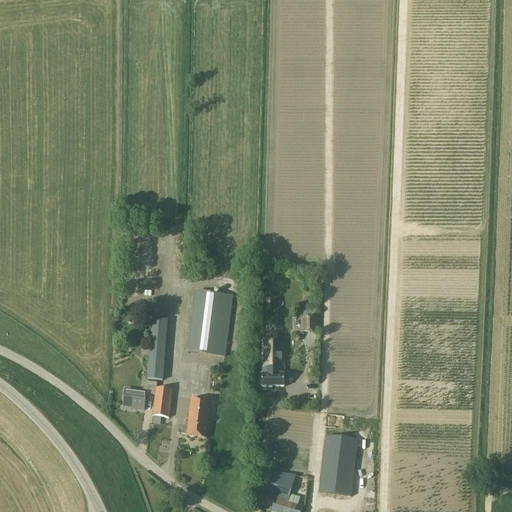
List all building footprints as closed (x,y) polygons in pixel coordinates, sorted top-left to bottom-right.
[(156,278),(156,265),(144,265),(144,278),(156,278)] [(157,275),(157,297),(168,297),(168,275),(157,275)] [(196,292),(188,353),(226,358),(233,297),(196,292)] [(318,318),(301,318),(301,334),(318,333),(318,318)] [(147,380),(152,380),(163,381),(168,321),(152,320),(147,380)] [(260,367),(262,367),(262,387),(284,388),(284,340),(261,340),(260,367)] [(144,411),(146,394),(155,396),(152,416),(169,419),(173,390),(157,389),(157,384),(144,382),(143,392),(125,390),(123,407),(135,409),(135,410),(144,411)] [(213,402),(191,400),(188,426),(183,425),(181,435),(187,435),(186,436),(207,439),(211,409),(212,409),(213,402)] [(351,498),(358,441),(326,437),(319,494),(351,498)] [(278,492),(277,494),(272,511),(300,511),(302,506),(288,502),(289,498),(290,495),(288,494),(291,479),(273,474),(269,490),(278,492)]
